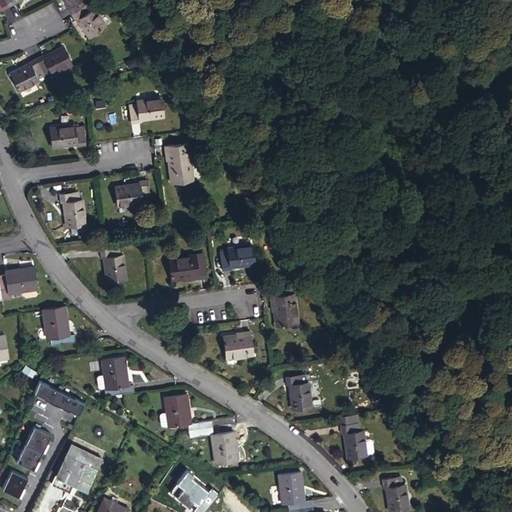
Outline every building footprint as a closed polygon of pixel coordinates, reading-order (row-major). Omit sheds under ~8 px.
[(9,5),(6,0),(0,0),(0,8),(2,7),(3,9),(9,5)] [(67,7),(72,13),(88,2),(85,0),(64,0),(68,6),(67,7)] [(88,2),(72,13),(75,19),(77,18),(90,37),(107,26),(94,7),(92,8),(88,2)] [(36,57),(45,74),(51,70),(52,72),(72,63),(63,45),(43,55),(42,54),(36,57)] [(37,77),(45,74),(36,57),(29,61),(30,62),(10,72),(19,89),(39,80),(37,77)] [(127,61),(129,67),(141,62),(138,57),(127,61)] [(164,116),(162,96),(137,99),(137,102),(130,103),(132,122),(139,121),(139,118),(164,116)] [(85,143),(82,125),(75,126),(74,123),(50,127),(53,146),(77,143),(77,144),(85,143)] [(193,178),(188,142),(165,145),(166,153),(169,152),(170,159),(169,159),(172,181),(193,178)] [(149,197),(147,179),(139,180),(139,183),(115,186),(117,204),(142,202),(142,198),(149,197)] [(85,223),(82,199),(79,199),(78,191),(59,193),(60,202),(62,201),(66,226),(85,223)] [(255,263),(252,244),(228,247),(228,250),(221,251),(223,269),(231,268),(231,266),(255,263)] [(119,254),(118,246),(101,248),(102,256),(104,256),(107,281),(126,278),(123,253),(119,254)] [(190,275),(190,278),(206,277),(203,252),(168,257),(171,278),(184,277),(183,276),(190,275)] [(0,274),(0,284),(2,298),(9,297),(9,292),(37,288),(34,265),(5,269),(6,274),(0,274)] [(270,287),(272,304),(275,303),(276,309),(274,309),(276,324),(298,321),(293,284),(270,287)] [(70,334),(66,305),(43,308),(47,337),(50,337),(51,343),(75,340),(74,333),(70,334)] [(250,329),(243,330),(243,334),(237,335),(237,333),(224,335),(227,357),(253,353),(250,329)] [(110,394),(134,391),(133,384),(128,384),(124,355),(102,358),(104,374),(96,375),(98,387),(105,386),(106,388),(104,388),(105,395),(110,394)] [(311,405),(308,380),(305,381),(304,374),(286,375),(287,384),(290,383),(293,408),(311,405)] [(62,390),(40,379),(34,393),(43,398),(42,399),(55,405),(62,390)] [(85,402),(62,390),(55,405),(67,411),(68,410),(78,415),(85,402)] [(188,426),(189,429),(212,426),(211,420),(191,423),(186,393),(164,396),(166,411),(159,412),(161,426),(168,425),(183,423),(183,427),(188,426)] [(343,424),(358,422),(357,413),(342,416),(343,424)] [(364,439),(363,428),(360,429),(359,421),(358,422),(343,424),(342,424),(342,432),(344,431),(348,456),(366,454),(366,453),(364,439)] [(51,433),(36,425),(26,442),(45,452),(49,443),(47,442),(51,433)] [(212,426),(189,429),(189,436),(211,433),(215,463),(238,460),(234,431),(213,433),(212,426)] [(370,438),(364,439),(366,453),(372,452),(373,450),(372,440),(370,438)] [(42,451),(26,442),(17,460),(36,470),(40,461),(37,460),(42,451)] [(87,489),(102,458),(71,444),(56,474),(87,489)] [(28,477),(13,469),(3,487),(22,496),(26,488),(24,487),(28,477)] [(288,501),(289,509),(313,506),(312,499),(305,500),(301,471),(278,473),(282,502),(288,501)] [(402,483),(401,476),(383,478),(384,486),(386,485),(389,510),(409,508),(405,482),(402,483)] [(127,511),(129,508),(105,496),(96,511),(127,511)] [(67,511),(70,507),(59,502),(53,511),(67,511)]
